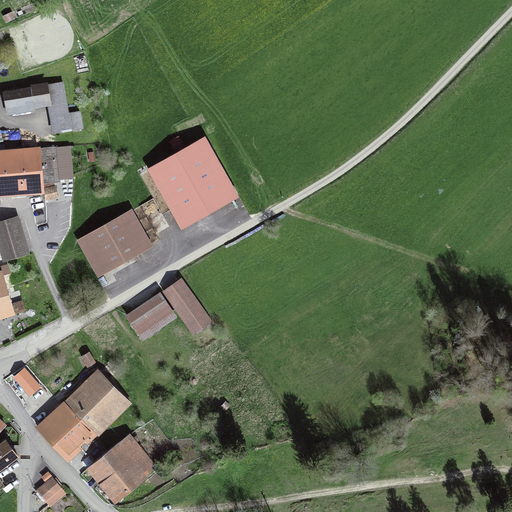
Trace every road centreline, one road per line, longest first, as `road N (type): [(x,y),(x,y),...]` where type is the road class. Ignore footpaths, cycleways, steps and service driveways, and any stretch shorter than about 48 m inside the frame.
road 1 (unclassified): [(0,366),(350,163),(511,11)]
road 2 (track): [(187,511),(511,470)]
